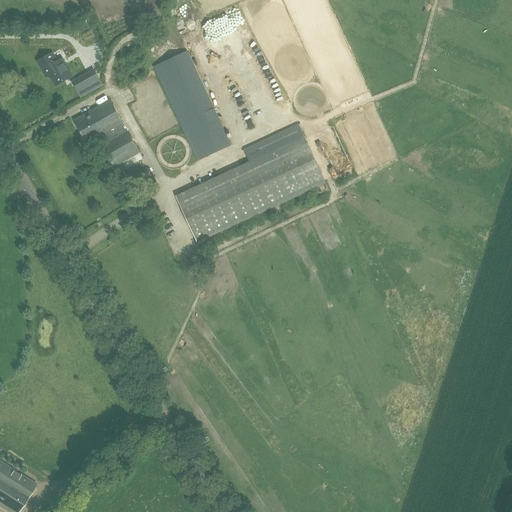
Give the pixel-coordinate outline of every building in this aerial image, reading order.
[(290,0),(336,96),(360,85),(320,0),(290,0)] [(231,145),(189,52),(162,64),(156,67),(198,160),(231,145)] [(63,59),(52,65),(48,56),(38,61),(46,76),(50,74),(56,86),(72,77),(63,59)] [(81,96),(102,85),(96,74),(76,86),(81,96)] [(115,167),(140,153),(111,101),(76,121),(88,143),(98,137),(115,167)] [(244,149),(250,162),(177,196),(198,242),(326,183),(298,124),(244,149)] [(150,169),(144,171),(152,186),(157,183),(150,169)] [(168,370),(163,363),(156,367),(161,375),(168,370)] [(210,440),(205,433),(199,438),(203,445),(210,440)] [(0,506),(9,511),(18,511),(36,485),(0,461),(0,506)]
